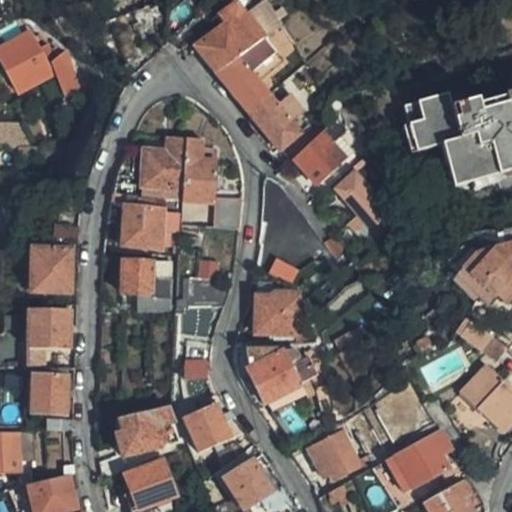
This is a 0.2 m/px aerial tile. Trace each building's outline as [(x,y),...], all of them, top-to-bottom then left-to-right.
[(0,0),(0,17),(14,16),(3,0),(0,0)] [(215,72),(263,34),(235,0),(233,0),(216,13),(225,23),(195,46),(215,72)] [(179,50),(187,44),(211,26),(201,13),(164,41),(168,42),(179,50)] [(2,43),(0,39),(0,61),(16,90),(49,70),(42,58),(51,52),(45,40),(35,46),(26,30),(2,43)] [(281,56),(263,34),(215,72),(247,112),(268,96),(255,78),(281,56)] [(85,83),(64,51),(51,59),(72,92),(85,83)] [(293,157),(306,146),(287,120),(300,109),(290,97),(276,107),(268,96),(247,112),(287,161),(293,157)] [(511,98),(481,106),(480,101),(451,108),(448,96),(403,107),(414,152),(438,146),(449,190),(470,185),(499,177),(497,170),(511,165),(511,98)] [(344,139),(351,133),(342,118),(306,146),(293,157),(315,184),(344,161),(333,147),(344,139)] [(184,137),(167,136),(166,149),(143,149),(141,185),(182,188),(184,137)] [(242,197),(242,195),(213,193),(216,152),(201,152),(202,139),(184,137),(182,188),(181,200),(211,202),(211,228),(238,229),(239,227),(239,226),(239,225),(239,223),(239,222),(239,221),(239,220),(239,218),(240,217),(240,216),(240,214),(240,213),(240,212),(240,210),(241,209),(241,208),(241,206),(241,205),(241,204),(241,202),(241,201),(242,199),(241,198),(242,197)] [(355,153),(344,139),(333,147),(344,161),(355,153)] [(357,177),(366,170),(362,165),(353,172),(357,177)] [(511,165),(497,170),(499,177),(511,173),(511,165)] [(374,197),(384,189),(370,166),(366,170),(357,177),(338,191),(359,216),(376,238),(395,224),(374,197)] [(20,198),(22,175),(5,176),(4,197),(20,198)] [(499,177),(470,185),(472,192),(501,185),(499,177)] [(109,195),(108,201),(121,202),(119,244),(158,245),(160,198),(109,195)] [(364,247),(376,238),(359,216),(335,234),(346,250),(347,252),(360,242),(364,247)] [(511,251),(477,248),(455,271),(480,294),(488,301),(490,298),(501,307),(511,294),(511,287),(511,284),(511,251)] [(67,290),(68,249),(30,249),(28,289),(67,290)] [(264,271),(290,282),(299,269),(275,255),(264,271)] [(169,290),(169,258),(120,262),(121,293),(169,290)] [(223,306),(229,291),(219,291),(219,278),(200,279),(200,288),(194,289),(193,307),(223,306)] [(281,335),(280,343),(294,342),(294,292),(281,292),(275,297),(255,297),(255,334),(281,335)] [(488,301),(480,294),(475,300),(483,306),(488,301)] [(66,349),(66,309),(28,309),(27,350),(66,349)] [(479,352),(490,336),(464,318),(455,331),(479,352)] [(319,377),(308,358),(298,359),(294,350),(245,352),(247,370),(244,372),(263,404),(319,377)] [(185,377),(207,379),(209,362),(186,360),(185,377)] [(511,422),(511,387),(487,364),(457,393),(502,434),(511,422)] [(65,415),(66,366),(30,370),(30,415),(65,415)] [(315,390),(322,430),(337,422),(330,385),(315,390)] [(239,434),(224,413),(219,415),(214,404),(182,416),(197,451),(239,434)] [(166,405),(118,419),(122,435),(116,437),(120,457),(157,447),(161,439),(156,424),(170,420),(166,405)] [(364,459),(344,426),(306,450),(321,477),(329,472),(332,478),(364,459)] [(446,440),(439,428),(389,457),(409,489),(445,467),(438,455),(434,447),(446,440)] [(0,472),(19,471),(17,434),(0,435),(0,472)] [(438,455),(451,447),(446,440),(434,447),(438,455)] [(100,461),(103,481),(122,472),(116,454),(100,461)] [(275,490),(253,458),(224,481),(246,511),(275,490)] [(175,492),(162,459),(123,476),(127,489),(122,492),(130,511),(175,492)] [(469,511),(464,502),(477,494),(468,475),(453,484),(455,486),(424,504),(428,511),(469,511)] [(66,511),(74,510),(64,476),(24,487),(31,511),(66,511)] [(337,488),(325,495),(330,505),(341,497),(337,488)]
